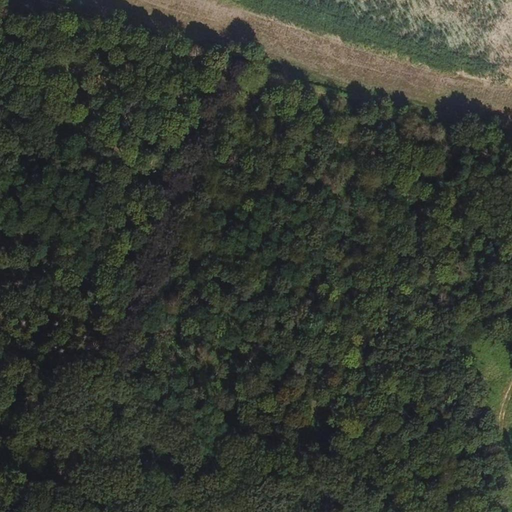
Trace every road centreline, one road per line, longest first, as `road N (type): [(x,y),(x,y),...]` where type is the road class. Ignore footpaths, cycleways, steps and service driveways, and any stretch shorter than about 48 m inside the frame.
road 1 (track): [(0,28),(127,89),(217,111),(235,110),(293,63),(511,135)]
road 2 (track): [(217,111),(108,373),(0,368)]
road 3 (track): [(511,203),(419,300),(352,395),(295,511)]
